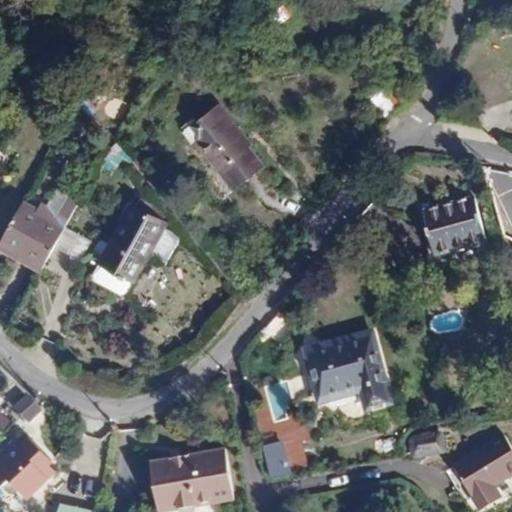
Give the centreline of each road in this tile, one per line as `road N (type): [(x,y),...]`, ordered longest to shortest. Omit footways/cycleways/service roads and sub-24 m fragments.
road 1 (residential): [(410,140),(174,393),(115,414),(66,401),(0,342)]
road 2 (residential): [(453,0),(436,79),(410,140)]
